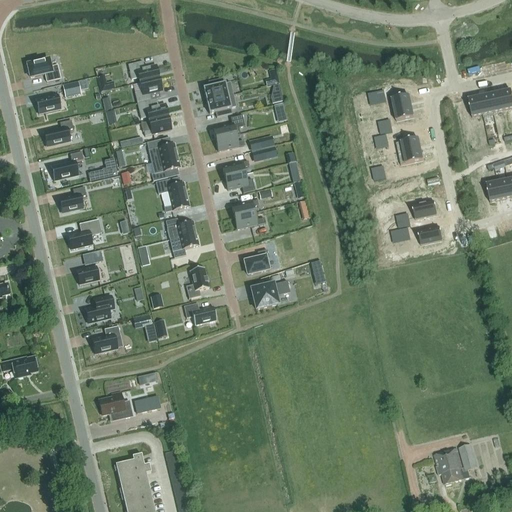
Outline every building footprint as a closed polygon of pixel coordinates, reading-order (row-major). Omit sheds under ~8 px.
[(49,61),(25,67),(27,74),(29,74),(30,79),(45,76),(47,84),(60,80),(57,67),(50,69),(49,61)] [(138,80),(139,84),(159,80),(156,67),(144,69),(143,63),(128,66),(130,75),(132,81),(138,80)] [(277,79),(265,82),(267,88),(279,85),(277,79)] [(159,80),(139,84),(141,93),(134,94),(137,105),(151,102),(149,96),(162,93),(159,80)] [(203,90),(206,103),(233,96),(230,84),(225,85),(223,80),(208,83),(209,89),(203,90)] [(101,93),(115,89),(113,83),(100,86),(101,93)] [(66,95),(78,92),(76,86),(64,89),(66,95)] [(384,92),(372,95),(373,101),(385,98),(384,92)] [(511,95),(511,92),(500,94),(504,112),(511,110),(511,95)] [(500,94),(490,96),(494,114),(504,112),(500,94)] [(57,96),(36,101),(39,115),(61,110),(57,96)] [(236,109),(233,96),(206,103),(209,115),(215,114),(216,119),(232,115),(231,110),(236,109)] [(490,96),(479,99),(483,116),(482,117),(483,119),(494,116),(494,114),(490,96)] [(409,97),(392,101),(394,112),(412,108),(409,97)] [(479,99),(468,101),(472,119),(482,117),(483,116),(479,99)] [(151,102),(137,105),(139,114),(141,120),(148,119),(149,123),(168,119),(165,105),(158,107),(157,101),(151,102)] [(412,108),(394,112),(396,123),(414,119),(412,108)] [(213,130),(216,142),(235,137),(240,136),(238,129),(244,128),(242,117),(230,119),(231,125),(213,130)] [(168,119),(149,123),(151,131),(144,133),(145,138),(157,135),(171,132),(168,119)] [(61,130),(43,135),(46,148),(70,143),(68,134),(74,133),(71,122),(60,125),(61,130)] [(391,128),(379,130),(381,136),(392,134),(391,128)] [(393,135),(381,138),(382,144),(394,141),(393,135)] [(237,143),(235,137),(216,142),(218,153),(238,148),(240,148),(244,147),(243,142),(237,143)] [(259,143),(261,151),(273,148),(271,140),(259,143)] [(419,140),(396,145),(398,156),(421,151),(419,140)] [(132,141),(120,144),(121,149),(133,147),(132,141)] [(148,152),(151,164),(177,158),(174,146),(160,149),(158,142),(147,144),(148,152)] [(274,149),(261,152),(263,160),(276,157),(274,149)] [(421,151),(398,156),(401,167),(423,162),(421,151)] [(301,181),(294,153),(287,155),(293,183),(301,181)] [(71,164),(51,168),(54,182),(78,177),(75,163),(83,161),(81,154),(70,156),(71,164)] [(177,158),(151,164),(154,175),(151,176),(153,183),(167,180),(166,173),(180,170),(177,158)] [(107,171),(88,175),(90,183),(117,177),(114,161),(105,163),(107,171)] [(225,180),(245,176),(243,169),(249,168),(248,163),(243,164),(242,164),(222,169),(225,180)] [(500,164),(493,166),(494,170),(495,172),(502,170),(500,164)] [(400,171),(389,173),(390,179),(402,177),(400,171)] [(121,174),(124,186),(132,184),(129,172),(121,174)] [(246,182),(245,176),(225,180),(228,192),(241,189),(243,195),(255,192),(252,181),(246,182)] [(168,194),(169,201),(187,196),(184,184),(171,187),(170,181),(156,184),(158,196),(168,194)] [(497,181),(486,184),(490,204),(501,202),(497,184),(498,184),(497,181)] [(498,184),(497,184),(501,202),(511,199),(508,181),(498,184)] [(74,197),(58,201),(62,215),(83,210),(81,201),(87,200),(84,189),(73,191),(74,197)] [(187,196),(169,201),(171,207),(164,209),(165,214),(189,209),(187,196)] [(254,215),(254,214),(252,208),(258,207),(257,202),(253,203),(251,203),(231,208),(234,219),(254,215)] [(434,203),(412,207),(415,221),(437,217),(434,203)] [(254,215),(234,219),(237,231),(257,226),(258,227),(265,225),(264,220),(258,221),(256,214),(254,214),(254,215)] [(167,230),(169,242),(196,235),(193,223),(179,227),(177,220),(165,223),(167,230)] [(90,238),(102,235),(99,221),(79,226),(81,233),(68,236),(71,250),(92,245),(90,238)] [(409,221),(397,224),(399,230),(410,227),(409,221)] [(440,228),(418,233),(421,247),(443,242),(440,228)] [(411,229),(399,232),(400,238),(412,235),(411,229)] [(196,235),(169,242),(172,254),(173,254),(174,260),(186,257),(184,251),(199,247),(196,235)] [(138,250),(141,263),(149,262),(145,248),(138,250)] [(259,260),(244,263),(248,277),(268,271),(266,261),(269,260),(267,252),(257,254),(259,260)] [(100,253),(92,255),(95,265),(102,263),(100,253)] [(320,261),(309,265),(316,287),(327,283),(320,261)] [(98,282),(95,268),(76,272),(79,287),(98,282)] [(193,287),(186,288),(189,301),(201,298),(199,292),(209,290),(204,269),(190,273),(193,287)] [(273,286),(251,291),(256,311),(278,306),(276,298),(290,295),(287,283),(273,286)] [(0,299),(2,299),(2,298),(10,296),(7,285),(0,286),(0,299)] [(100,305),(84,309),(88,324),(110,318),(108,310),(113,309),(110,295),(98,298),(100,305)] [(197,305),(184,308),(186,320),(192,319),(194,327),(216,322),(213,308),(199,312),(197,305)] [(164,321),(156,323),(160,338),(168,336),(164,321)] [(123,349),(118,328),(105,331),(106,338),(92,341),(95,356),(117,351),(117,350),(123,349)] [(13,371),(15,380),(26,378),(26,377),(38,374),(34,359),(26,360),(26,359),(0,365),(0,367),(1,374),(13,371)] [(99,403),(102,417),(108,416),(110,424),(133,419),(129,403),(123,404),(121,394),(112,396),(112,399),(99,403)] [(438,477),(441,476),(444,486),(446,486),(446,487),(451,486),(451,484),(463,481),(467,480),(470,479),(468,472),(477,470),(471,446),(459,449),(465,469),(462,470),(457,450),(435,456),(434,457),(437,468),(436,468),(438,477)] [(166,461),(178,458),(177,452),(165,455),(166,461)] [(154,511),(146,475),(151,474),(149,466),(144,467),(141,456),(132,458),(133,462),(115,466),(126,511),(154,511)] [(180,464),(178,458),(166,461),(168,467),(180,464)] [(181,471),(180,464),(168,467),(169,473),(181,471)] [(181,471),(169,473),(171,480),(183,477),(181,471)] [(184,483),(183,477),(171,480),(172,486),(184,483)] [(186,490),(184,483),(172,486),(174,492),(186,490)] [(187,496),(186,490),(174,492),(175,499),(187,496)] [(189,502),(187,496),(175,499),(177,505),(189,502)] [(190,508),(189,502),(177,505),(178,511),(190,508)]
